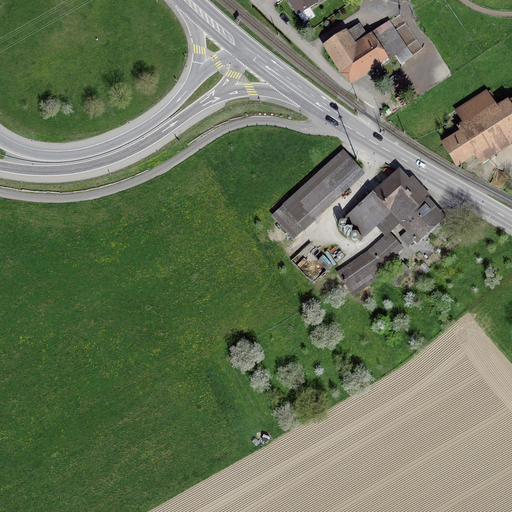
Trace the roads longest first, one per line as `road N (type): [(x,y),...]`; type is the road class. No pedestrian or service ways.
road 1 (unclassified): [(0,192),(87,195),(153,173),(238,123),(319,127),(338,117)]
road 2 (motorway): [(0,165),(40,170),(101,162),(225,91)]
road 3 (motorway): [(197,74),(160,116),(98,149),(49,156),(0,140)]
road 4 (unclassified): [(362,133),(370,102),(255,0)]
road 5 (secondary): [(362,133),(511,221)]
